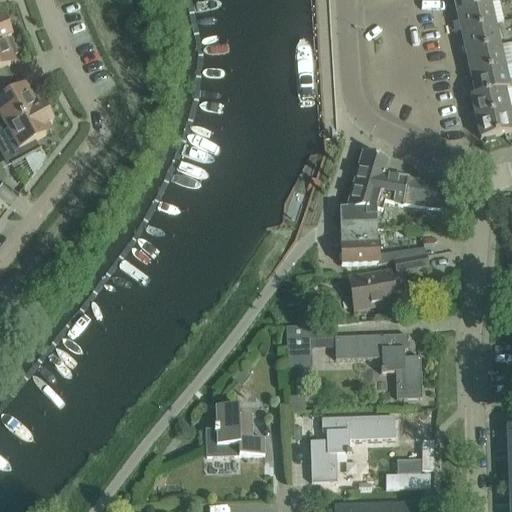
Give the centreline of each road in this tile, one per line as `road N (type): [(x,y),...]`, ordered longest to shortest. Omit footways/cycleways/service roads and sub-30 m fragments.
road 1 (residential): [(479,511),(482,178)]
road 2 (residential): [(0,276),(99,144),(102,122),(42,0)]
road 3 (residential): [(482,178),(380,130),(357,110),(345,0)]
